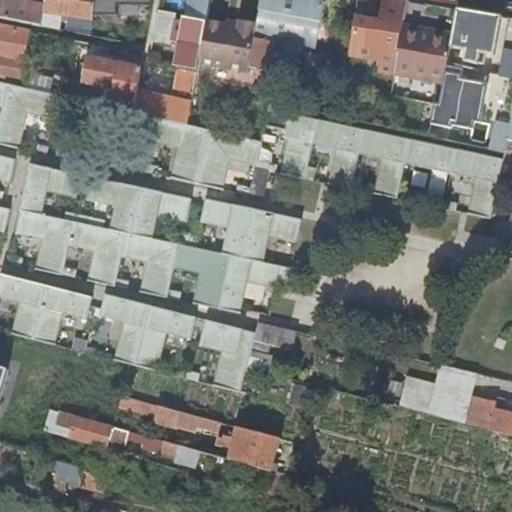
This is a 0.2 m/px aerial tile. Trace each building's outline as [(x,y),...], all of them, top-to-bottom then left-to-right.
[(0,0),(0,19),(41,28),(44,13),(44,7),(16,2),(5,0),(0,0)] [(94,15),(96,0),(45,0),(44,7),(44,13),(93,21),(94,15)] [(153,0),(96,0),(94,15),(116,15),(117,5),(152,6),(153,0)] [(206,22),(210,0),(190,0),(187,23),(205,27),(206,22)] [(330,25),(334,0),(324,0),(324,4),(302,0),(261,0),(260,12),(321,23),(330,25)] [(348,57),(395,65),(407,2),(395,0),(382,0),(379,20),(355,16),(348,57)] [(495,56),(502,17),(458,10),(453,34),(451,49),(461,51),(466,51),(465,58),(459,57),(456,70),(462,71),(464,62),(480,65),(481,59),(485,60),(486,55),(495,56)] [(316,49),(321,23),(260,12),(257,25),(250,68),(271,73),(276,42),(316,49)] [(174,20),(156,17),(152,42),(170,45),(174,20)] [(249,72),(250,68),(257,25),(239,22),(238,27),(206,22),(205,27),(199,64),(249,72)] [(197,73),(199,64),(205,27),(187,23),(184,23),(177,65),(181,66),(181,70),(197,73)] [(451,49),(453,34),(405,26),(395,75),(414,78),(415,72),(445,77),(447,68),(451,49)] [(29,34),(0,27),(0,75),(21,80),(29,34)] [(138,92),(142,70),(87,59),(84,83),(108,87),(105,104),(113,106),(114,100),(136,104),(138,92)] [(328,83),(340,85),(342,85),(346,64),(332,61),(328,83)] [(452,127),(461,75),(455,74),(456,70),(447,68),(445,77),(440,105),(436,104),(432,124),(452,127)] [(194,95),(197,73),(181,70),(177,91),(194,95)] [(62,97),(32,91),(0,83),(0,106),(2,107),(0,116),(0,146),(17,151),(27,113),(56,119),(62,97)] [(194,95),(177,91),(176,101),(192,105),(194,95)] [(192,105),(176,101),(138,92),(136,104),(134,114),(158,119),(188,126),(192,105)] [(491,221),(493,216),(506,153),(505,153),(269,102),(266,120),(265,128),(284,132),(297,134),(295,141),(289,140),(281,176),(307,182),(309,170),(314,145),(315,138),(342,143),(340,151),(336,150),(329,186),(352,191),(355,180),(360,154),(362,148),(391,155),(389,160),(385,159),(377,196),(397,201),(405,165),(406,158),(438,165),(436,171),(452,174),(453,168),(483,174),(482,180),(478,180),(471,217),(491,221)] [(262,148),(262,144),(188,126),(158,119),(152,143),(183,150),(175,183),(221,193),(229,161),(257,167),(252,191),(250,199),(264,202),(272,166),(259,163),(262,148)] [(297,134),(284,132),(282,138),(289,140),(295,141),(297,134)] [(315,138),(314,145),(336,150),(340,151),(342,143),(315,138)] [(48,158),(49,151),(36,147),(34,155),(48,158)] [(360,154),(385,159),(389,160),(391,155),(362,148),(360,154)] [(0,230),(5,232),(10,212),(0,209),(0,179),(10,182),(15,161),(0,157),(0,230)] [(405,165),(436,171),(438,165),(406,158),(405,165)] [(36,272),(62,277),(63,269),(68,244),(96,249),(89,283),(114,288),(116,281),(121,255),(149,261),(142,294),(167,299),(169,291),(175,266),(202,272),(196,305),(239,314),(246,283),(275,289),(278,278),(289,280),(291,271),(263,265),(268,237),(297,242),(302,220),(205,201),(201,223),(230,228),(224,256),(195,250),(188,248),(181,247),(150,241),(156,215),(185,222),(190,200),(90,180),(86,200),(117,207),(111,233),(88,229),(75,226),(62,223),(39,219),(44,191),(75,197),(79,176),(28,165),(15,232),(43,238),(36,272)] [(158,179),(160,171),(147,168),(145,176),(158,179)] [(452,174),(478,180),(482,180),(483,174),(453,168),(452,174)] [(309,170),(307,182),(314,183),(316,172),(309,170)] [(363,182),(355,180),(352,191),(360,193),(363,182)] [(250,199),(252,191),(239,188),(237,196),(250,199)] [(432,209),(444,211),(445,204),(433,201),(432,209)] [(445,204),(444,211),(455,214),(457,206),(445,204)] [(64,215),(62,223),(75,226),(77,218),(64,215)] [(77,218),(75,226),(88,229),(89,220),(77,218)] [(183,235),(181,247),(188,248),(190,237),(183,235)] [(190,237),(188,248),(195,250),(198,238),(190,237)] [(7,267),(20,269),(21,261),(9,258),(7,267)] [(63,269),(62,277),(74,280),(76,272),(63,269)] [(14,337),(50,346),(59,313),(85,319),(91,299),(1,277),(0,279),(0,298),(22,304),(14,337)] [(278,278),(275,289),(287,292),(289,280),(278,278)] [(116,281),(114,288),(126,291),(128,283),(116,281)] [(169,291),(167,299),(179,302),(180,294),(169,291)] [(116,362),(154,371),(164,333),(190,340),(195,319),(104,297),(99,317),(125,323),(116,362)] [(250,352),(255,334),(206,322),(200,346),(224,353),(216,386),(241,393),(246,371),(245,371),(250,352)] [(72,351),(82,354),(84,347),(73,344),(72,351)] [(246,371),(262,375),(267,356),(250,352),(245,371),(246,371)] [(429,415),(511,435),(511,412),(494,408),(496,402),(472,396),(477,373),(442,365),(429,415)] [(185,379),(197,382),(199,375),(187,372),(185,379)] [(221,423),(157,407),(153,423),(177,429),(177,427),(202,433),(203,429),(218,433),(221,423)] [(50,410),(43,433),(53,436),(55,428),(69,433),(67,440),(106,451),(109,442),(126,447),(128,440),(163,449),(162,452),(179,457),(177,464),(195,470),(200,451),(113,427),(50,410)] [(231,450),(228,460),(272,472),(272,469),(274,465),(280,438),(236,427),(234,439),(225,437),(223,448),(231,450)] [(59,487),(65,468),(24,455),(16,479),(58,492),(59,487)] [(83,473),(65,468),(59,487),(77,492),(83,473)]
